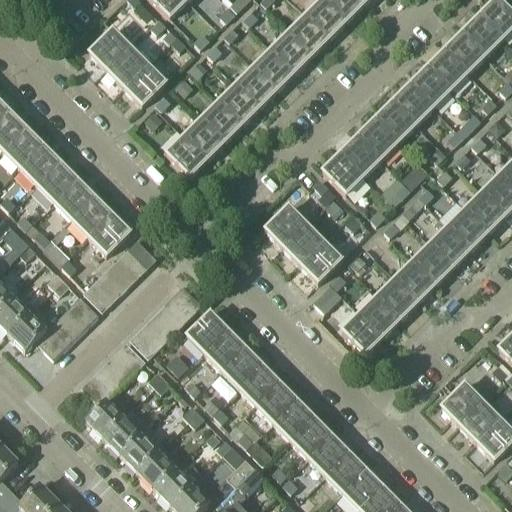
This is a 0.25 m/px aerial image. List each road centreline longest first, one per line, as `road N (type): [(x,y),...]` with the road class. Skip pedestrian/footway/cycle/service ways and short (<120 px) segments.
road 1 (residential): [(194,239),(262,166),(295,158),(376,77),(386,43),(437,0)]
road 2 (residential): [(194,239),(16,61)]
road 3 (residential): [(366,413),(194,239)]
road 4 (residential): [(366,413),(460,324),(492,318),(511,298)]
road 5 (residential): [(117,511),(0,393)]
road 6 (residential): [(465,511),(366,413)]
